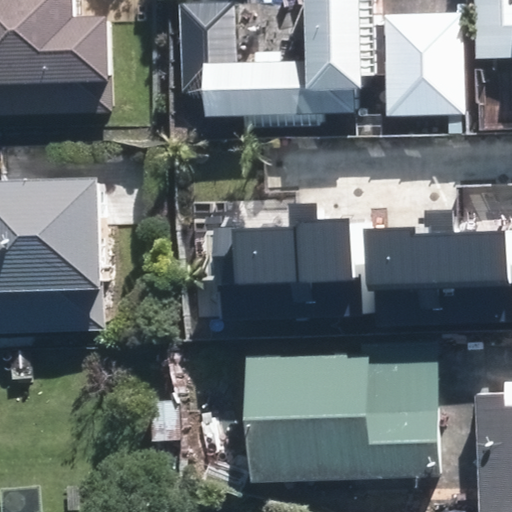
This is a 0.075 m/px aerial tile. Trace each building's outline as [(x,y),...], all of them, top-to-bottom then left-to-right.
[(0,0),(0,117),(108,116),(106,18),(70,18),(69,0),(0,0)] [(207,114),(356,111),(355,86),(369,85),(366,0),(312,0),(313,57),(232,59),(231,8),(176,9),(178,91),(206,90),(207,114)] [(511,0),(471,0),(473,61),(511,59),(511,0)] [(464,117),(463,13),(383,15),(385,119),(464,117)] [(0,329),(100,327),(98,284),(107,284),(105,172),(0,174),(0,329)] [(231,233),(234,285),(352,279),(349,222),(318,223),(317,204),(288,205),(290,230),(231,233)] [(368,230),(370,287),(507,280),(505,232),(454,235),(453,208),(431,209),(432,236),(413,236),(413,228),(368,230)] [(451,471),(447,337),(372,339),(372,348),(259,351),(263,476),(451,471)] [(511,511),(511,405),(506,406),(505,391),(475,392),(478,511),(511,511)] [(214,453),(208,473),(245,484),(252,464),(214,453)] [(294,511),(296,508),(296,506),(271,498),(271,500),(267,511),(294,511)]
